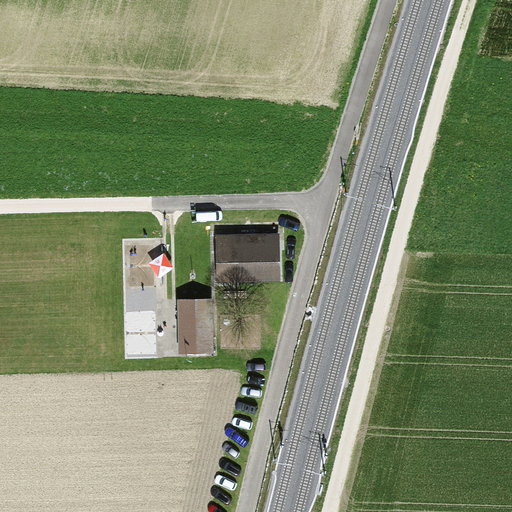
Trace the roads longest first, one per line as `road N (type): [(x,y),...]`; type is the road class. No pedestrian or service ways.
road 1 (track): [(325,511),(402,215),(475,0)]
road 2 (track): [(0,208),(326,200)]
road 3 (track): [(326,200),(246,511)]
road 4 (track): [(389,0),(326,200)]
